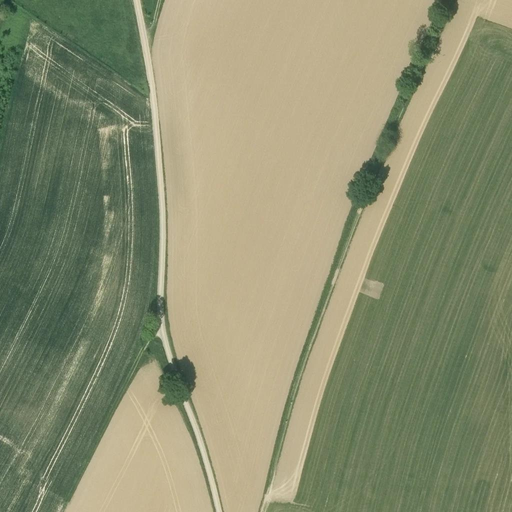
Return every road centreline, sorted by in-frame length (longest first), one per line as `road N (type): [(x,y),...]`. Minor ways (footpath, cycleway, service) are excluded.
road 1 (track): [(448,0),(338,262),(261,511)]
road 2 (unclassified): [(218,511),(159,325),(161,207),(135,0)]
road 3 (track): [(159,325),(68,497)]
